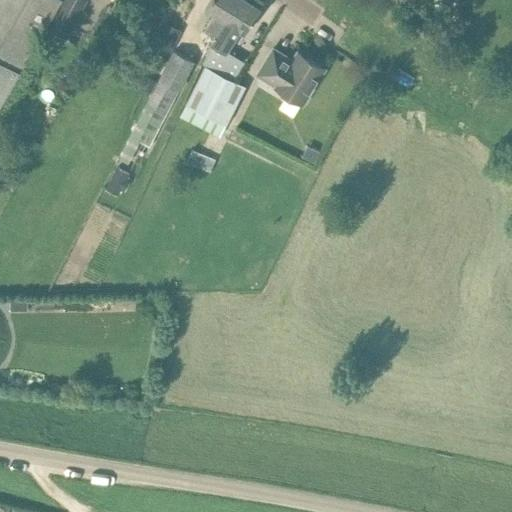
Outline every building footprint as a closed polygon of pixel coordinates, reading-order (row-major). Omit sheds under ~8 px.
[(0,0),(0,103),(19,69),(21,71),(61,0),(0,0)] [(62,0),(47,28),(66,38),(87,0),(62,0)] [(245,33),(255,17),(261,8),(247,0),(237,0),(211,42),(203,63),(204,64),(235,79),(245,63),(227,52),(241,30),(245,33)] [(211,42),(237,0),(209,0),(205,8),(214,13),(204,30),(213,36),(210,42),(211,42)] [(162,21),(151,43),(170,53),(181,32),(162,21)] [(154,79),(145,95),(149,97),(118,157),(128,162),(139,141),(150,146),(195,60),(173,49),(158,77),(159,78),(157,81),(154,79)] [(302,105),(324,69),(297,52),(291,61),(272,49),(257,75),(275,87),(274,88),(302,105)] [(221,135),(226,124),(246,84),(204,64),(179,114),(221,135)] [(145,95),(154,79),(135,69),(126,85),(145,95)] [(209,172),(215,158),(192,149),(186,162),(209,172)] [(128,171),(115,164),(104,187),(116,194),(119,188),(123,190),(129,179),(125,177),(128,171)] [(9,310),(26,310),(26,299),(9,299),(9,310)]
